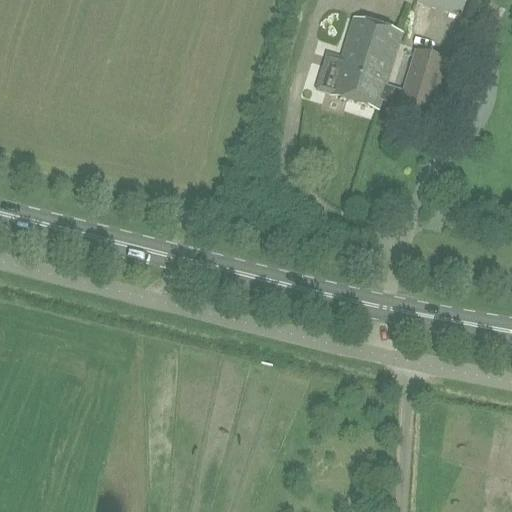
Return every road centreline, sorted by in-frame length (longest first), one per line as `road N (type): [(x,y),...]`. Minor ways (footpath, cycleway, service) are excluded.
road 1 (primary): [(511,333),(0,213)]
road 2 (unclassified): [(511,382),(0,262)]
